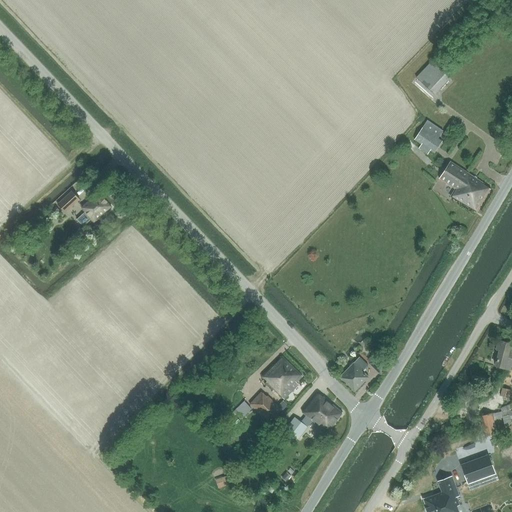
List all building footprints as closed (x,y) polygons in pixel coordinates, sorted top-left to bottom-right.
[(450,78),(448,76),(432,61),(416,78),(435,95),(450,78)] [(438,139),(443,131),(428,120),(414,140),(434,153),(442,141),(438,139)] [(476,213),(490,191),(483,186),(484,185),(450,164),(440,180),(455,189),(451,197),(476,213)] [(66,213),(80,200),(72,191),(58,204),(66,213)] [(95,224),(112,207),(99,193),(82,209),(95,224)] [(54,216),(59,211),(56,207),(50,212),(54,216)] [(511,365),(511,343),(499,340),(496,350),(499,351),(495,366),(511,370),(511,365)] [(386,361),(378,354),(369,363),(377,371),(386,361)] [(296,382),(302,376),(283,357),(263,377),(268,382),(267,383),(284,400),(299,385),(296,382)] [(368,366),(368,365),(360,358),(340,379),(355,393),(369,378),(363,371),(368,366)] [(501,387),(499,396),(508,398),(510,389),(501,387)] [(283,400),(278,406),(268,396),(267,398),(261,392),(250,405),(269,423),(282,410),(288,405),(283,400)] [(318,394),(302,413),(327,433),(343,414),(318,394)] [(244,401),(233,412),(237,416),(239,414),(242,418),(245,415),(247,417),(252,412),(250,410),(251,409),(244,401)] [(485,436),(497,434),(494,421),(511,415),(511,403),(501,408),(502,412),(494,414),(481,417),(485,436)] [(307,428),(293,416),(286,425),(300,437),(307,428)] [(461,471),(468,490),(496,480),(489,461),(461,471)] [(459,496),(451,476),(437,481),(441,492),(422,499),(426,509),(425,509),(426,511),(458,511),(456,506),(459,505),(456,497),(459,496)] [(222,479),(216,481),(219,489),(225,487),(222,479)]
